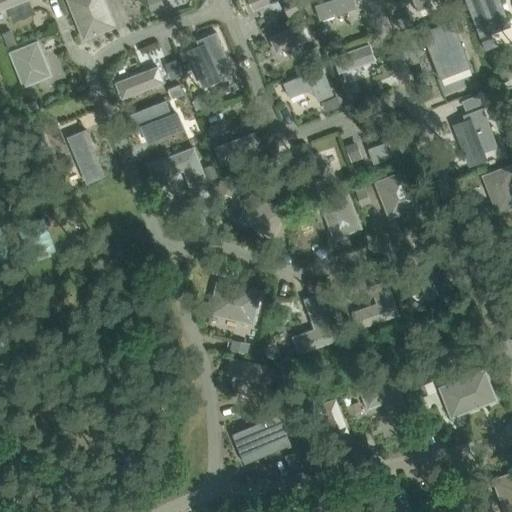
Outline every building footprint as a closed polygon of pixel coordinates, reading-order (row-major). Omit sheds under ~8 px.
[(0,0),(0,8),(20,0),(0,0)] [(68,0),(84,38),(114,26),(103,0),(68,0)] [(249,0),(254,9),(274,0),(249,0)] [(354,0),(324,0),(315,3),(320,19),(357,6),(354,0)] [(428,0),(413,0),(417,10),(430,5),(428,0)] [(465,0),(480,38),(511,26),(506,14),(504,15),(500,5),(503,5),(500,0),(465,0)] [(305,20),(271,35),(278,52),(310,37),(312,36),(305,20)] [(444,22),(407,36),(412,50),(449,36),(444,22)] [(204,45),(190,51),(203,82),(217,76),(215,71),(230,65),(216,32),(201,38),(204,45)] [(430,64),(457,50),(449,36),(422,50),(430,64)] [(495,44),(493,37),(482,41),(481,39),(484,49),(498,44),(497,43),(495,44)] [(24,86),(51,75),(37,41),(10,52),(24,86)] [(369,45),(334,57),(340,72),(374,60),(375,59),(370,44),(369,45)] [(175,60),(164,64),(171,81),(182,76),(175,60)] [(158,66),(116,83),(122,98),(163,81),(158,66)] [(333,94),(321,67),(284,82),(290,97),(313,88),(318,101),(333,94)] [(472,68),(440,79),(447,99),(479,87),(472,68)] [(209,92),(196,98),(200,107),(213,102),(209,92)] [(338,96),(322,103),(325,112),(342,105),(338,96)] [(166,99),(130,114),(136,129),(143,126),(149,141),(182,128),(176,113),(172,114),(166,99)] [(36,101),(26,104),(29,112),(38,109),(36,101)] [(462,152),(500,137),(494,122),(456,137),(462,152)] [(68,136),(87,180),(104,173),(86,128),(68,136)] [(253,132),(215,146),(221,162),(259,148),(253,133),(253,132)] [(43,133),(33,137),(39,149),(49,145),(43,133)] [(405,134),(369,148),(375,163),(409,151),(411,150),(405,134)] [(208,184),(194,147),(148,165),(155,181),(184,169),(192,191),(208,184)] [(213,163),(204,167),(209,180),(218,176),(213,163)] [(331,179),(326,164),(280,178),(285,193),(331,179)] [(498,213),(511,207),(511,169),(510,165),(483,176),(498,213)] [(389,218),(419,206),(405,170),(375,182),(389,218)] [(220,179),(215,189),(231,196),(236,186),(220,179)] [(365,185),(355,189),(361,206),(371,202),(365,185)] [(361,227),(347,193),(321,203),(334,237),(361,227)] [(274,236),(286,210),(251,194),(239,220),(274,236)] [(305,210),(295,214),(299,225),(309,221),(305,210)] [(507,267),(511,264),(511,248),(501,253),(507,267)] [(441,256),(426,261),(426,264),(439,298),(454,292),(441,258),(441,256)] [(372,287),(378,304),(353,312),(358,328),(398,314),(387,281),(372,287)] [(253,323),(260,292),(217,282),(210,313),(253,323)] [(305,299),(315,329),(293,336),(299,352),(337,339),(321,294),(305,299)] [(276,341),(265,345),(270,359),(281,355),(276,341)] [(231,342),(229,351),(245,354),(247,346),(231,342)] [(271,383),(274,367),(231,358),(228,373),(271,383)] [(441,384),(452,414),(497,397),(485,366),(441,384)] [(394,379),(361,392),(368,408),(385,401),(396,430),(412,424),(394,379)] [(431,381),(415,387),(419,396),(435,390),(431,381)] [(338,401),(322,406),(337,449),(353,444),(338,401)] [(359,401),(346,406),(350,415),(362,410),(359,401)] [(279,414),(232,433),(239,449),(263,439),(269,453),(270,453),(269,450),(275,448),(276,450),(292,444),(279,414)] [(297,414),(291,426),(302,431),(307,419),(297,414)] [(294,451),(284,455),(285,455),(287,455),(291,465),(298,462),(299,464),(300,464),(294,451)] [(511,511),(511,471),(493,479),(505,511),(511,511)] [(443,490),(451,511),(469,511),(458,484),(443,490)] [(413,511),(406,491),(391,496),(396,511),(413,511)]
